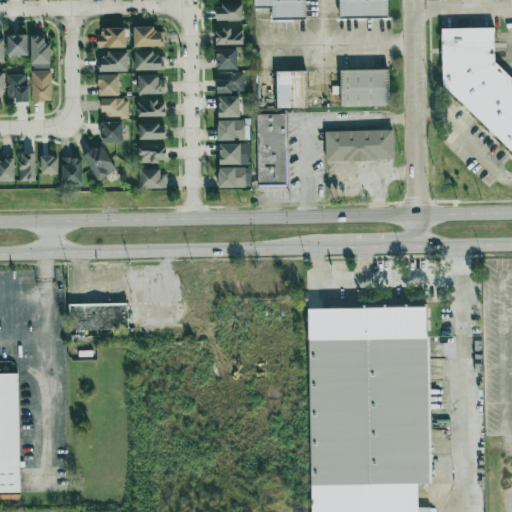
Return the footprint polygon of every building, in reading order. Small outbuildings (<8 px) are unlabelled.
[(253,0),(254,8),(271,8),(271,20),(305,20),(305,0),(253,0)] [(387,19),(387,0),(338,0),(338,19),(387,19)] [(215,20),(241,20),(241,4),(215,5),(215,20)] [(133,27),(134,47),(163,46),(163,32),(153,32),(153,27),(133,27)] [(125,48),(125,28),(98,28),(98,48),(125,48)] [(243,44),(242,28),(215,29),(215,45),(243,44)] [(441,30),(442,87),(511,155),(511,80),(494,63),(493,29),(441,30)] [(28,56),(27,35),(7,35),(7,56),(28,56)] [(30,64),(49,64),(49,44),(44,44),(44,36),(30,36),(30,64)] [(237,69),(236,48),(216,49),(216,70),(237,69)] [(163,52),(133,52),(133,70),(163,70),(163,52)] [(99,72),(127,72),(127,53),(99,53),(99,72)] [(389,107),(389,69),(340,69),(340,107),(389,107)] [(51,71),(31,71),(32,101),(51,101),(51,71)] [(276,71),(276,108),(306,108),(306,71),(276,71)] [(243,72),(216,73),(216,93),(243,92),(243,72)] [(28,100),(27,75),(7,75),(7,101),(28,100)] [(118,75),(97,75),(98,95),(118,95),(118,75)] [(137,94),(164,94),(164,76),(137,76),(137,94)] [(218,117),(239,117),(239,97),(218,97),(218,117)] [(100,99),(100,116),(128,116),(128,99),(100,99)] [(165,117),(165,101),(137,100),(137,116),(165,117)] [(285,114),(256,114),(256,186),(286,185),(285,114)] [(217,140),(244,140),(244,120),(217,120),(217,140)] [(101,122),(101,143),(122,142),(122,122),(101,122)] [(138,124),(139,140),(165,139),(165,124),(138,124)] [(391,131),(325,132),(325,160),(392,159),(391,131)] [(219,165),(250,164),(250,144),(218,144),(219,165)] [(115,171),(101,145),(83,155),(97,181),(115,171)] [(137,162),(165,163),(166,146),(137,146),(137,162)] [(19,181),(35,181),(35,154),(19,153),(19,181)] [(57,174),(57,156),(40,156),(40,174),(57,174)] [(0,181),(13,182),(14,157),(0,157),(0,181)] [(82,185),(81,158),(61,158),(62,186),(82,185)] [(218,188),(250,187),(250,167),(217,168),(218,188)] [(139,189),(166,188),(165,170),(138,171),(139,189)] [(68,303),(68,331),(128,331),(128,303),(68,303)] [(310,511),(417,511),(417,485),(429,485),(427,305),(308,307),(310,511)] [(0,373),(0,494),(19,494),(18,373),(0,373)]
